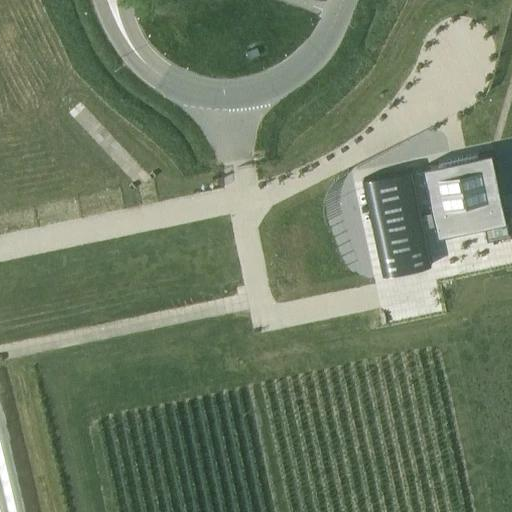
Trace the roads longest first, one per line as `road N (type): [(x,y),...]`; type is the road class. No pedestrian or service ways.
road 1 (tertiary): [(120,30),(173,83),(210,95),(250,94),(305,65),(345,0)]
road 2 (track): [(149,218),(142,181),(75,113)]
